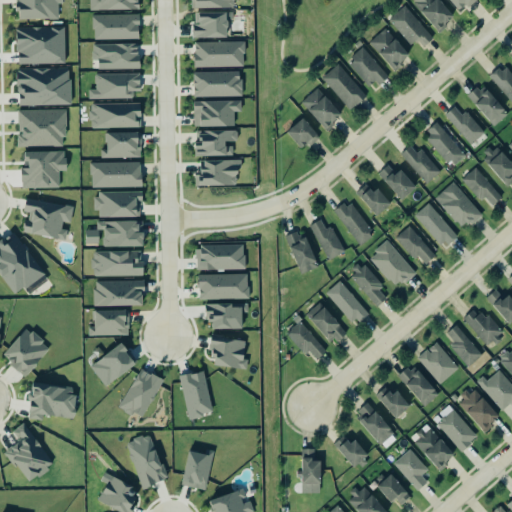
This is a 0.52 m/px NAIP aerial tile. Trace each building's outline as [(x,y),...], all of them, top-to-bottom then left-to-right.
[(58,19),(58,5),(63,5),(62,0),(17,0),(17,20),(58,19)] [(89,0),(90,11),(139,9),(139,0),(89,0)] [(193,0),(193,9),(234,8),(234,0),(193,0)] [(454,17),(438,0),(409,0),(438,32),(454,17)] [(450,0),(461,12),(474,0),(450,0)] [(389,19),(409,47),(418,41),(422,48),(432,41),(407,6),(389,19)] [(194,38),(228,38),(227,12),(194,13),(194,38)] [(139,39),(139,15),(92,16),(93,40),(139,39)] [(394,71),(410,56),(385,28),(369,43),(394,71)] [(244,67),(244,42),(194,43),(195,68),(244,67)] [(98,70),(139,69),(139,44),(92,45),(92,60),(98,60),(98,70)] [(347,63),(369,88),(375,82),(379,86),(388,77),(363,49),(347,63)] [(366,97),(339,64),(322,78),(349,111),(366,97)] [(511,75),(503,66),(490,79),(511,102),(511,75)] [(71,105),(70,68),(17,69),(18,106),(71,105)] [(241,72),(193,73),(193,97),(241,97),(241,72)] [(133,99),(133,92),(140,92),(140,74),(94,74),(95,90),(88,90),(88,100),(133,99)] [(508,115),(484,84),(468,96),(492,127),(508,115)] [(301,102),(326,130),(342,116),(317,88),(301,102)] [(234,112),(241,112),(241,101),(194,102),(194,127),(234,127),(234,112)] [(140,103),(89,104),(90,129),(141,128),(140,103)] [(444,116),(471,145),(485,133),(466,112),(462,116),(454,107),(444,116)] [(287,133),(303,151),(319,136),(303,119),(287,133)] [(453,168),(466,156),(436,123),(423,135),(453,168)] [(233,156),(232,144),(238,144),(237,131),(195,131),(195,156),(233,156)] [(100,159),(140,158),(139,132),(105,133),(106,150),(100,150),(100,159)] [(481,158),(510,189),(511,187),(511,165),(494,146),(481,158)] [(423,149),(415,154),(411,147),(402,152),(423,185),(439,175),(423,149)] [(201,175),(195,175),(195,187),(239,185),(239,160),(200,161),(201,175)] [(91,188),(141,187),(141,162),(90,163),(91,188)] [(401,200),(416,188),(401,171),(396,175),(387,166),(378,174),(401,200)] [(500,199),(478,168),(462,179),(479,202),(484,198),(491,206),(500,199)] [(481,214),(452,183),(434,200),(463,231),(481,214)] [(377,217),(391,204),(377,189),(373,193),(366,185),(356,193),(377,217)] [(95,218),(142,217),(141,192),(95,193),(95,218)] [(73,207),(26,199),(24,213),(27,213),(23,233),(65,241),(67,230),(61,230),(63,222),(70,223),(73,207)] [(372,238),(352,201),(336,210),(357,247),(372,238)] [(457,237),(428,204),(414,217),(444,249),(457,237)] [(325,230),(321,220),(311,225),(327,261),(344,253),(332,227),(325,230)] [(144,247),(143,232),(139,232),(139,221),(96,222),(96,230),(85,231),(85,244),(99,244),(98,231),(103,230),(103,247),(144,247)] [(413,260),(418,256),(426,265),(435,256),(409,226),(395,239),(413,260)] [(301,230),(284,238),(302,275),(318,267),(301,230)] [(0,275),(15,296),(44,275),(13,232),(0,241),(0,275)] [(368,259),(397,289),(415,272),(387,242),(368,259)] [(244,270),(244,246),(196,247),(196,271),(244,270)] [(143,276),(143,262),(139,262),(139,251),(92,252),(92,277),(143,276)] [(382,287),(361,264),(348,275),(377,307),(386,299),(379,290),(382,287)] [(248,299),(248,275),(198,276),(198,300),(248,299)] [(94,307),(144,306),(143,281),(94,282),(94,307)] [(352,326),(367,315),(341,281),(326,293),(352,326)] [(510,325),(511,323),(511,299),(508,295),(504,299),(495,290),(486,299),(510,325)] [(346,332),(319,303),(305,316),(333,345),(346,332)] [(212,330),(242,330),(242,304),(205,305),(205,321),(212,321),(212,330)] [(463,319),(489,347),(502,335),(476,307),(463,319)] [(127,311),(94,311),(94,327),(88,327),(88,336),(127,336),(127,311)] [(286,334),(304,355),(308,351),(316,361),(326,352),(299,322),(286,334)] [(449,347),(467,368),(482,355),(455,325),(446,333),(454,342),(449,347)] [(2,356),(25,377),(50,349),(27,329),(2,356)] [(245,339),(211,338),(210,354),(215,354),(215,367),(247,369),(248,360),(244,359),(245,339)] [(440,385),(459,369),(436,342),(417,359),(440,385)] [(90,367),(105,388),(136,364),(120,344),(90,367)] [(511,348),(498,360),(511,376),(511,348)] [(424,407),(439,394),(412,365),(398,378),(424,407)] [(163,381),(140,369),(118,409),(132,416),(134,413),(143,418),(163,381)] [(505,414),(511,407),(511,385),(496,369),(479,386),(505,414)] [(213,414),(203,372),(179,377),(189,420),(213,414)] [(75,420),(78,396),(72,395),(73,389),(33,383),(28,419),(42,421),(43,416),(75,420)] [(395,419),(410,407),(397,391),(392,396),(385,387),(375,395),(395,419)] [(457,402),(483,433),(500,419),(474,388),(457,402)] [(354,417),(385,450),(398,437),(367,405),(354,417)] [(477,439),(454,409),(437,423),(459,452),(477,439)] [(27,483),(53,466),(24,424),(12,432),(19,443),(6,452),(27,483)] [(411,441),(440,471),(456,456),(427,426),(411,441)] [(143,490),(168,479),(148,434),(124,445),(143,490)] [(355,441),(351,444),(343,436),(333,445),(354,468),(368,455),(355,441)] [(321,484),(321,461),(314,461),(314,450),(302,449),(302,484),(321,484)] [(422,476),(427,472),(411,450),(394,463),(415,492),(427,483),(422,476)] [(182,487),(207,490),(212,454),(188,451),(182,487)] [(398,508),(411,497),(391,475),(378,486),(398,508)] [(98,503),(117,511),(131,511),(140,493),(109,479),(98,503)] [(356,511),(386,511),(359,486),(345,502),(356,511)] [(245,503),(241,491),(208,501),(211,511),(253,511),(250,501),(245,503)]
